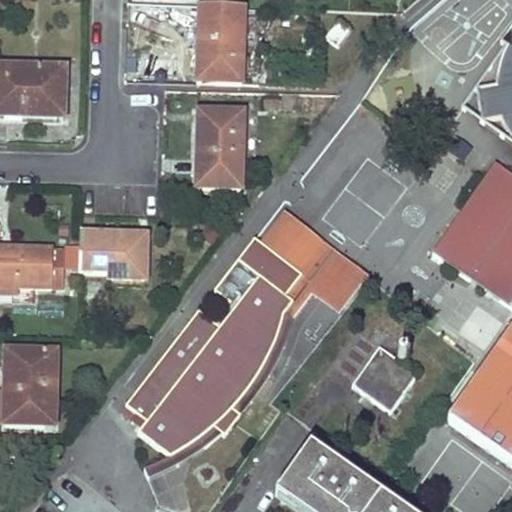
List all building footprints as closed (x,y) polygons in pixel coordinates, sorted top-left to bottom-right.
[(203,45),(205,10),(197,9),(196,45),(203,45)] [(196,45),(195,85),(238,86),(242,10),(205,10),(203,45),(196,45)] [(429,253),(511,313),(511,22),(497,44),(503,47),(499,54),(497,60),(495,68),(492,77),(485,86),(474,88),(476,98),(479,122),(497,120),(499,125),(506,135),(510,141),(511,142),(511,178),(491,164),(429,253)] [(347,37),(336,27),(324,40),(336,51),(347,37)] [(55,71),(0,68),(0,121),(20,122),(20,117),(61,119),(62,96),(55,96),(55,71)] [(215,116),(197,115),(196,123),(215,124),(215,116)] [(201,191),(237,193),(241,118),(215,116),(215,124),(196,123),(195,161),(202,161),(201,191)] [(201,191),(202,161),(195,161),(192,190),(201,191)] [(339,316),(368,278),(280,210),(123,408),(144,424),(136,435),(166,458),(197,439),(221,418),(238,398),(258,373),(275,341),(281,314),(286,307),(296,315),(312,295),(339,316)] [(135,240),(77,238),(76,275),(110,276),(109,284),(141,286),(142,266),(135,265),(135,240)] [(142,266),(143,240),(135,240),(135,265),(142,266)] [(0,297),(15,297),(14,290),(62,291),(63,254),(4,253),(4,264),(0,263),(0,297)] [(511,322),(443,421),(511,467),(511,322)] [(377,349),(350,387),(388,414),(414,376),(401,366),(408,355),(396,346),(388,357),(377,349)] [(3,395),(2,429),(42,430),(44,392),(53,392),(55,357),(5,356),(4,370),(13,371),(12,395),(3,395)] [(12,395),(13,371),(4,370),(3,395),(12,395)] [(397,511),(307,448),(272,498),(292,511),(397,511)]
